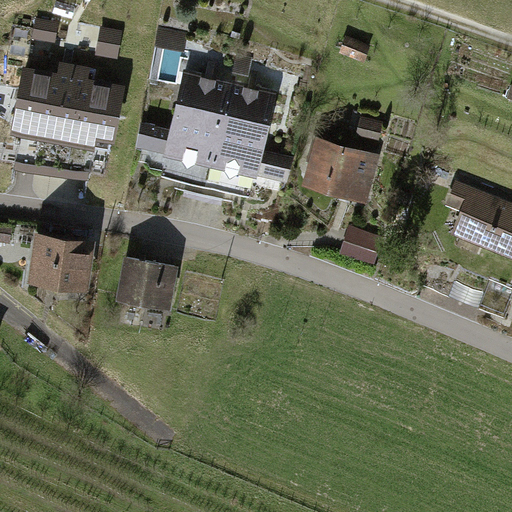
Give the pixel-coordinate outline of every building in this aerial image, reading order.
[(61,23),(38,19),(34,39),(57,43),(61,23)] [(124,31),(102,27),(98,55),(120,58),(124,31)] [(189,34),(159,29),(156,45),(165,47),(183,50),(186,50),(189,34)] [(372,45),(347,36),(340,53),(365,62),(372,45)] [(253,59),(237,56),(233,73),(249,77),(253,59)] [(62,74),(28,68),(16,138),(101,152),(103,141),(121,144),(132,85),(92,78),(94,68),(64,62),(62,74)] [(143,119),(137,145),(289,181),(295,154),(259,145),(273,89),(184,68),(170,125),(143,119)] [(384,122),(361,117),(357,137),(380,142),(384,122)] [(316,132),(301,179),(364,199),(379,151),(316,132)] [(459,208),(451,229),(511,251),(511,199),(454,177),(445,202),(459,208)] [(31,224),(24,277),(86,285),(93,232),(31,224)] [(384,238),(350,227),(342,252),(376,264),(384,238)] [(125,252),(116,296),(171,306),(179,263),(125,252)]
